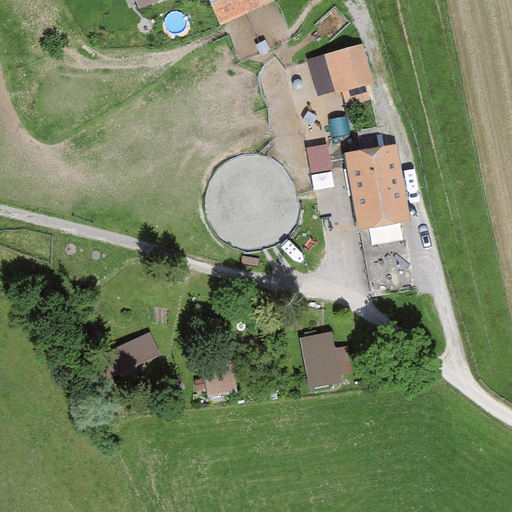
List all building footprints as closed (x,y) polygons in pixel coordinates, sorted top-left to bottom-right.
[(205,0),(188,8),(200,35),(245,15),(237,0),(205,0)] [(352,49),(328,56),(343,105),(366,98),(352,49)] [(374,295),(415,287),(383,126),(359,131),(364,155),(347,159),(374,295)] [(153,361),(145,341),(98,361),(107,381),(153,361)] [(303,344),(311,388),(336,384),(329,349),(316,351),(315,342),(303,344)] [(200,360),(206,400),(231,397),(226,357),(200,360)] [(157,390),(161,401),(181,394),(177,383),(157,390)]
